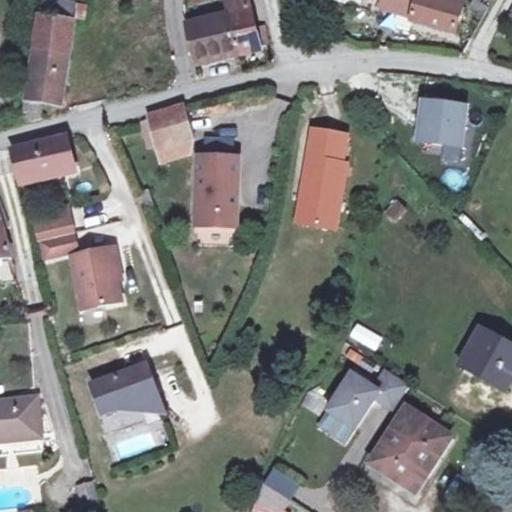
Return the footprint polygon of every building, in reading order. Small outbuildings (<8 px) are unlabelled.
[(67,19),(44,17),(33,102),(52,104),(68,105),(81,0),(69,0),(70,0),(67,19)] [(70,0),(67,0),(46,0),(44,17),(67,19),(70,0)] [(222,0),(223,3),(227,16),(237,55),(267,48),(264,29),(252,32),(248,7),(245,0),(222,0)] [(383,0),(381,7),(413,19),(412,23),(453,35),(462,5),(452,1),(452,0),(383,0)] [(486,9),(472,0),(469,0),(466,6),(482,18),(486,9)] [(227,16),(183,26),(194,71),(238,60),(237,55),(227,16)] [(461,163),(472,104),(421,95),(414,140),(443,145),(440,160),(461,163)] [(49,120),(52,104),(33,102),(31,102),(29,122),(49,120)] [(184,110),(160,118),(146,120),(155,153),(161,150),(194,142),(184,110)] [(406,150),(415,132),(402,125),(394,143),(406,150)] [(69,135),(17,148),(24,176),(26,180),(34,178),(79,167),(70,135),(69,135)] [(345,167),(347,139),(314,136),(307,229),(345,231),(350,167),(345,167)] [(234,233),(241,164),(202,160),(195,230),(234,233)] [(35,181),(26,183),(30,194),(37,192),(35,181)] [(71,205),(37,214),(41,226),(74,218),(71,205)] [(74,218),(41,226),(45,241),(78,233),(74,218)] [(0,220),(0,253),(9,250),(0,220)] [(232,246),(234,233),(195,230),(194,242),(232,246)] [(83,250),(78,233),(45,241),(49,258),(83,250)] [(120,247),(78,257),(90,310),(128,300),(121,268),(125,267),(120,247)] [(498,338),(479,330),(462,364),(510,388),(511,384),(511,351),(496,343),(498,338)] [(347,350),(335,342),(331,349),(343,357),(347,350)] [(101,382),(112,412),(125,407),(139,408),(148,399),(167,392),(156,362),(101,382)] [(396,411),(411,387),(386,372),(376,388),(353,374),(329,412),(357,430),(382,393),(387,397),(383,403),(396,411)] [(148,399),(139,408),(173,409),(167,392),(148,399)] [(52,435),(46,397),(0,403),(0,445),(18,443),(18,439),(52,435)] [(451,438),(406,410),(373,464),(418,492),(451,438)] [(145,425),(114,445),(125,462),(155,443),(145,425)] [(291,499),(301,482),(274,467),(265,484),(291,499)] [(114,511),(116,511),(107,483),(94,487),(101,511),(114,511)] [(274,511),(282,511),(289,500),(262,483),(258,502),(274,511)]
